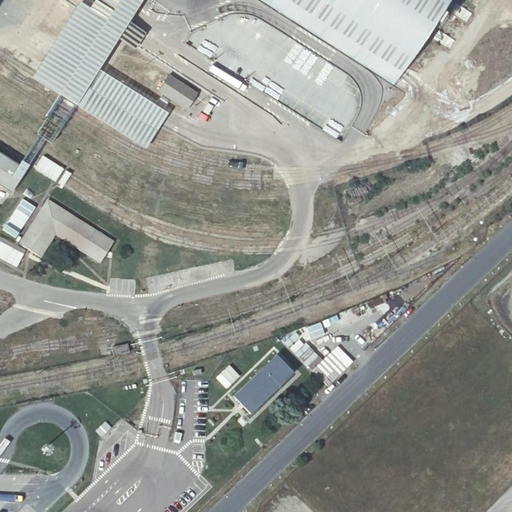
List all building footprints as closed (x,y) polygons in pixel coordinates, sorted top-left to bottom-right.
[(129,21),(142,1),(140,0),(120,0),(113,12),(108,20),(103,27),(66,4),(29,62),(65,85),(62,91),(56,101),(50,110),(35,134),(51,144),(67,119),(72,111),(74,109),(132,145),(139,134),(151,116),(93,79),(124,29),(129,21)] [(113,12),(120,0),(99,0),(98,2),(113,12)] [(142,0),(262,0),(395,81),(446,0),(140,0),(142,1),(142,0)] [(158,11),(142,1),(129,21),(145,31),(158,11)] [(201,102),(167,80),(159,92),(194,114),(201,102)] [(0,187),(14,197),(31,171),(0,151),(0,187)] [(0,235),(0,246),(8,251),(30,212),(17,205),(0,235)] [(64,238),(108,266),(120,247),(57,206),(30,247),(49,259),(64,238)] [(232,396),(249,414),(292,372),(275,354),(232,396)] [(228,366),(215,380),(226,390),(239,377),(228,366)]
